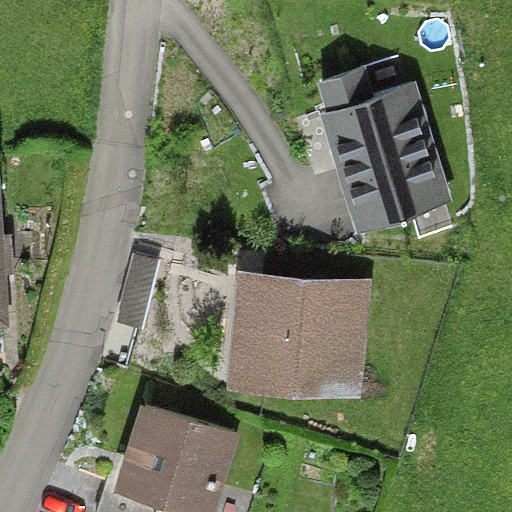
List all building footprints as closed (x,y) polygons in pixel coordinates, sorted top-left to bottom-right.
[(357,233),(455,201),(416,82),(374,95),(365,67),(317,82),(326,112),(319,115),(357,233)] [(0,189),(0,329),(9,329),(5,273),(13,272),(10,232),(3,233),(0,189)] [(160,260),(133,253),(116,321),(143,328),(160,260)] [(369,279),(235,272),(228,390),(362,397),(369,279)] [(215,511),(238,436),(140,406),(114,491),(161,505),(183,511),(215,511)]
